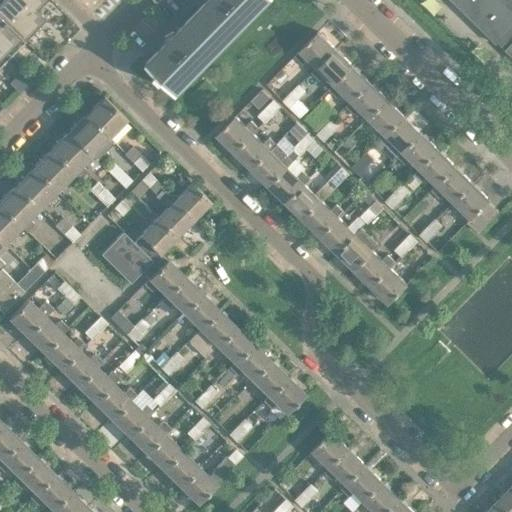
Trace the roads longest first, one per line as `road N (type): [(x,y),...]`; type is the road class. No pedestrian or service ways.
road 1 (residential): [(90,56),(310,276),(306,348),(439,501),(470,492),(511,448)]
road 2 (residential): [(511,167),(344,0)]
road 3 (residential): [(147,511),(0,361)]
road 4 (residential): [(0,147),(90,56)]
